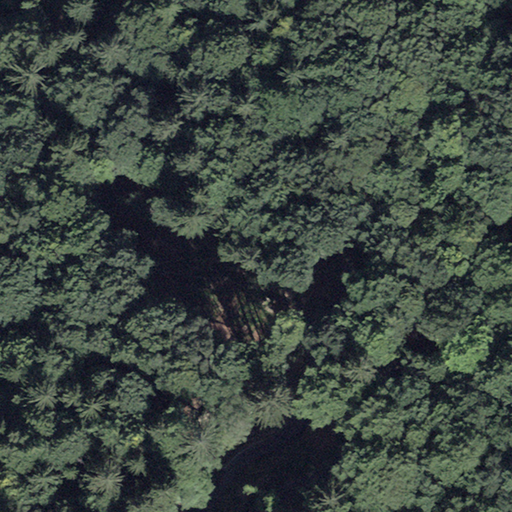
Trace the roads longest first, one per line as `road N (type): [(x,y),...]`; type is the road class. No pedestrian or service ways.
road 1 (track): [(202,511),(221,478),(271,441),(300,404),(345,267),(382,209),(396,69),(414,0)]
road 2 (track): [(511,239),(480,288),(442,315),(372,391),(334,456),(254,511)]
road 3 (track): [(119,0),(78,81),(40,100),(0,136)]
